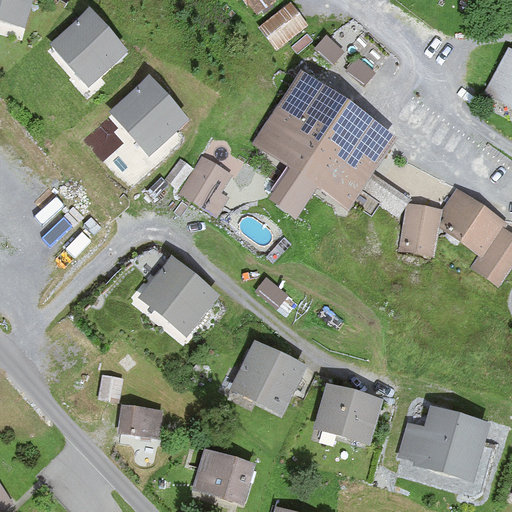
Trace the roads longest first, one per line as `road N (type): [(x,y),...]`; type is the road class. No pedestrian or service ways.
road 1 (track): [(1,351),(134,229),(167,232),(321,362),(398,386)]
road 2 (track): [(344,0),(511,149)]
road 3 (unclassified): [(0,349),(145,511)]
